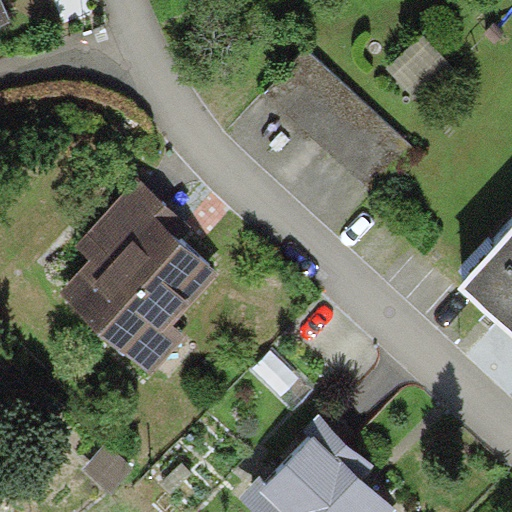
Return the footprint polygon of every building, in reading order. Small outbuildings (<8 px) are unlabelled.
[(6,0),(0,0),(0,11),(10,7),(6,0)] [(422,26),(381,64),(414,100),(455,62),(422,26)] [(412,140),(305,41),(265,84),(372,183),(412,140)] [(171,198),(138,167),(75,235),(90,249),(61,280),(152,364),(187,327),(172,313),(220,262),(161,208),(171,198)] [(511,197),(458,256),(511,305),(511,197)] [(374,452),(321,400),(242,480),(273,511),(405,511),(411,507),(365,461),(374,452)] [(105,447),(83,468),(102,489),(125,467),(105,447)]
